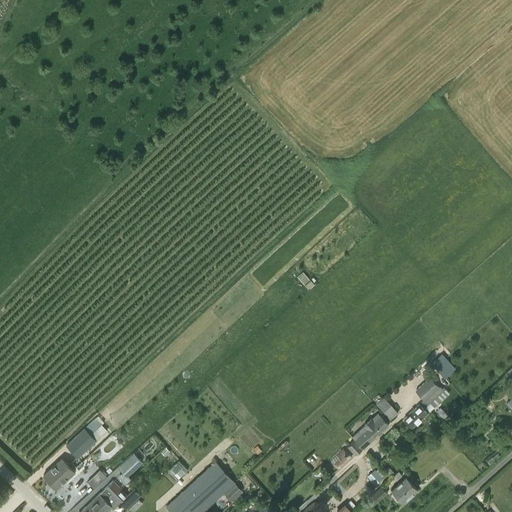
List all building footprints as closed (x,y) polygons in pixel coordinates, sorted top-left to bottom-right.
[(304,285),(308,289),(314,284),(310,280),(304,285)] [(452,371),(439,357),(431,363),(444,377),(452,371)] [(427,413),(447,395),(430,377),(415,391),(423,400),(419,404),(403,419),(404,419),(412,428),(427,413)] [(384,396),(376,403),(389,420),(398,412),(384,396)] [(353,438),(354,440),(347,447),(355,455),(362,449),(375,437),(374,436),(387,424),(380,416),(378,414),(371,420),(371,419),(364,425),(364,426),(352,437),(353,438)] [(95,418),(66,445),(78,458),(97,441),(95,439),(106,430),(95,418)] [(135,449),(143,459),(164,442),(156,432),(135,449)] [(339,469),(351,457),(343,449),(331,461),(339,469)] [(143,461),(134,452),(118,466),(127,475),(143,461)] [(43,475),(50,482),(68,465),(62,458),(43,475)] [(179,459),(169,469),(179,478),(188,468),(179,459)] [(215,461),(166,506),(171,511),(202,511),(235,482),(234,482),(215,461)] [(68,465),(50,482),(56,489),(75,472),(68,465)] [(106,476),(100,469),(87,482),(93,488),(106,476)] [(383,478),(375,469),(367,475),(375,484),(383,478)] [(399,472),(393,477),(396,481),(402,476),(399,472)] [(406,477),(391,490),(402,503),(417,490),(406,477)] [(80,511),(94,511),(121,488),(113,481),(99,494),(80,511)] [(275,488),(280,493),(286,488),(281,482),(275,488)] [(242,491),(235,483),(224,493),(231,501),(242,491)] [(381,486),(366,500),(372,507),(388,494),(381,486)] [(94,511),(106,511),(111,507),(117,502),(118,503),(127,495),(121,488),(94,511)] [(261,509),(264,511),(265,511),(270,508),(266,503),(261,509)] [(352,511),(344,503),(334,511),(352,511)]
